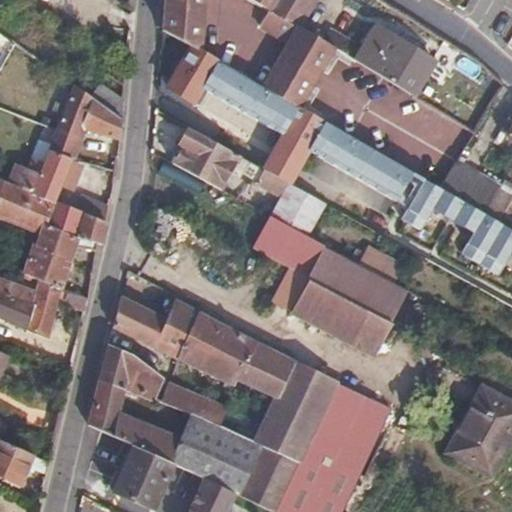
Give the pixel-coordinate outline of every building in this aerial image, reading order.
[(164,0),(162,34),(190,49),(201,55),(206,6),(206,0),(164,0)] [(250,0),(268,10),(297,28),(314,0),(250,0)] [(274,64),(259,89),(295,110),(297,111),(311,88),(311,87),(315,82),(319,75),(320,73),(334,50),(328,46),(297,28),(268,10),(259,26),(286,43),(282,50),(274,64)] [(437,64),(377,28),(356,64),(417,100),(437,64)] [(328,46),(334,50),(341,54),(346,57),(352,46),(335,35),(328,46)] [(259,89),(201,55),(190,49),(166,96),(189,109),(201,89),(281,136),(295,110),(259,89)] [(341,54),(334,50),(320,73),(326,76),(341,54)] [(124,99),(100,82),(90,96),(122,119),(124,99)] [(90,96),(75,86),(57,132),(80,141),(84,130),(120,140),(122,127),(122,119),(90,96)] [(317,93),(311,88),(297,111),(304,115),(317,93)] [(281,136),(262,169),(289,184),(304,155),(321,124),(308,117),(304,115),(297,111),(295,110),(281,136)] [(511,118),(503,134),(511,140),(511,118)] [(321,124),(304,155),(392,206),(411,174),(321,124)] [(281,199),(289,184),(262,169),(189,129),(180,144),(180,148),(171,163),(207,182),(223,191),(234,170),(255,181),(256,185),(281,199)] [(80,141),(57,132),(52,144),(49,152),(72,161),(80,141)] [(511,140),(503,134),(496,146),(511,157),(511,140)] [(49,152),(52,144),(38,139),(31,158),(44,163),(49,152)] [(15,166),(8,183),(56,203),(61,187),(71,190),(80,168),(71,164),(72,161),(49,152),(44,163),(31,158),(26,170),(15,166)] [(171,163),(166,160),(159,171),(200,194),(207,182),(171,163)] [(486,219),(503,189),(457,164),(439,191),(460,203),(486,219)] [(46,226),(56,203),(8,183),(2,181),(0,183),(0,217),(39,232),(43,234),(46,226)] [(460,203),(420,181),(397,221),(418,233),(429,213),(448,224),(460,203)] [(511,186),(506,183),(503,189),(486,219),(498,225),(511,201),(511,186)] [(325,204),(289,184),(281,199),(271,217),(307,237),(325,204)] [(84,215),(106,225),(110,204),(82,193),(76,212),(84,215)] [(76,212),(56,203),(46,226),(77,240),(84,215),(76,212)] [(460,203),(448,224),(469,236),(459,255),(478,267),(500,227),(498,225),(486,219),(460,203)] [(43,234),(39,232),(35,245),(26,274),(60,290),(71,258),(75,245),(95,250),(97,245),(101,246),(103,238),(106,225),(84,215),(77,240),(46,226),(43,234)] [(307,237),(271,217),(254,250),(290,270),(307,279),(317,260),(324,246),(307,237)] [(511,233),(500,227),(478,267),(497,279),(508,259),(511,261),(511,233)] [(409,266),(370,246),(361,266),(398,286),(409,266)] [(307,279),(309,280),(391,324),(392,325),(402,306),(317,260),(307,279)] [(0,317),(48,340),(60,290),(26,274),(22,287),(11,282),(15,269),(0,262),(0,317)] [(308,283),(309,280),(307,279),(290,270),(273,305),(292,315),(308,283)] [(391,324),(308,283),(292,315),(373,357),(391,324)] [(88,300),(74,297),(70,315),(83,318),(88,300)] [(113,330),(177,362),(199,317),(178,306),(174,304),(165,321),(120,300),(113,330)] [(199,317),(177,362),(234,389),(237,383),(275,400),(277,401),(294,365),(199,317)] [(100,431),(136,448),(143,451),(144,447),(173,460),(181,442),(178,441),(118,415),(123,397),(135,401),(138,395),(154,401),(163,380),(128,356),(108,346),(99,381),(94,404),(88,425),(100,431)] [(0,378),(9,353),(0,350),(0,378)] [(317,425),(335,386),(294,365),(277,401),(275,400),(255,445),(298,464),(317,425)] [(183,392),(167,385),(159,403),(175,410),(183,392)] [(329,431),(348,392),(335,386),(317,425),(329,431)] [(511,439),(511,403),(481,388),(446,454),(492,478),(511,439)] [(188,416),(217,428),(225,411),(183,392),(175,410),(188,416)] [(348,440),(367,401),(348,392),(329,431),(348,440)] [(367,401),(348,440),(368,449),(387,410),(367,401)] [(177,465),(205,477),(237,494),(275,511),(298,464),(255,445),(217,428),(188,416),(178,441),(181,442),(173,460),(172,463),(177,465)] [(329,431),(317,425),(298,464),(311,468),(329,431)] [(298,464),(275,511),(340,511),(368,449),(348,440),(329,431),(311,468),(298,464)] [(32,457),(0,442),(0,480),(20,489),(24,477),(32,457)] [(172,463),(143,451),(136,448),(128,465),(130,465),(117,496),(156,511),(177,465),(172,463)] [(48,464),(32,457),(24,477),(30,479),(33,474),(45,478),(46,471),(48,464)] [(189,511),(228,511),(237,494),(205,477),(189,511)]
